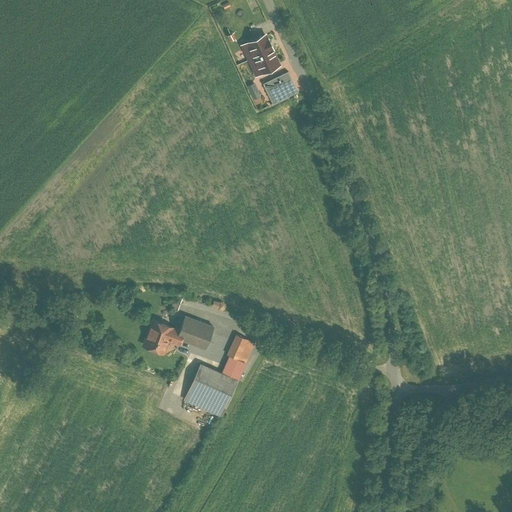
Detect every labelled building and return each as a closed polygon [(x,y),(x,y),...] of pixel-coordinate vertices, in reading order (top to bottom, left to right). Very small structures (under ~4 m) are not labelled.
[(265,34),(247,42),(249,46),(244,49),(254,71),(259,68),(261,72),(278,64),(271,48),(272,48),(268,38),(267,39),(265,34)] [(288,71),(262,83),(272,104),(298,92),(288,71)] [(254,83),(247,86),(253,98),(259,95),(254,83)] [(213,327),(184,316),(179,330),(176,337),(181,338),(205,348),(213,327)] [(172,327),(153,320),(144,343),(163,350),(167,338),(179,343),(181,338),(176,337),(179,330),(172,328),(172,327)] [(221,372),(199,363),(190,388),(225,406),(237,381),(233,379),(241,360),(246,362),(254,342),(237,335),(221,372)]
